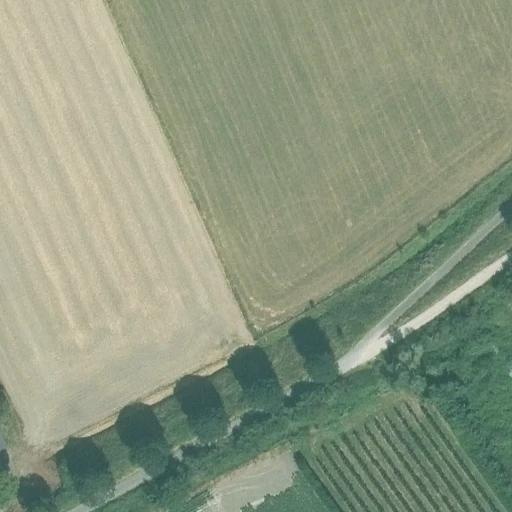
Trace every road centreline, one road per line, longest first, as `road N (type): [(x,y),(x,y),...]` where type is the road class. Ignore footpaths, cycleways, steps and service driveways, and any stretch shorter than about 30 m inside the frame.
road 1 (unclassified): [(79,511),(349,368),(511,203)]
road 2 (track): [(349,368),(511,259)]
